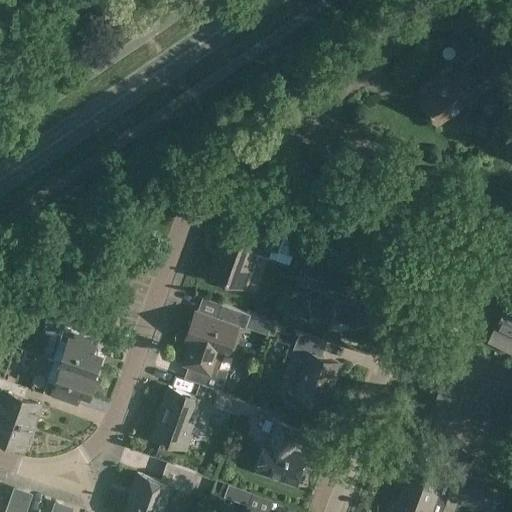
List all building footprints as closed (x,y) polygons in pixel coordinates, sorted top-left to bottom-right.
[(511,57),(497,38),(463,64),(464,65),(420,99),(438,122),(472,96),(468,92),(479,84),(511,59),(511,57)] [(511,113),(503,109),(487,142),(501,149),(500,150),(511,156),(511,113)] [(219,249),(210,275),(244,287),(256,251),(268,256),(271,248),(276,250),(281,235),(282,233),(256,224),(250,239),(227,231),(224,230),(217,248),(219,249)] [(305,288),(318,293),(311,313),(331,321),(334,313),(357,321),(365,299),(359,297),(364,282),(351,277),(357,262),(310,245),(298,279),(307,282),(305,288)] [(222,303),(217,318),(195,310),(185,339),(191,341),(224,353),(228,355),(238,326),(245,328),(248,319),(257,322),(259,316),(251,313),(250,313),(222,303)] [(511,304),(509,303),(496,330),(511,338),(511,304)] [(60,339),(67,341),(59,361),(96,374),(107,343),(64,327),(60,339)] [(341,363),(321,356),(326,340),(300,331),(291,356),(305,361),(294,394),(324,404),(333,378),(335,379),(341,363)] [(191,341),(183,364),(189,366),(204,371),(200,382),(218,389),(221,390),(229,370),(220,367),(224,353),(191,341)] [(47,381),(43,392),(70,401),(73,391),(90,397),(98,375),(96,374),(59,361),(59,363),(54,361),(47,381)] [(0,376),(0,391),(3,393),(0,399),(0,412),(34,425),(42,402),(25,396),(13,392),(17,382),(0,376)] [(445,380),(432,415),(452,423),(454,416),(492,430),(501,406),(501,405),(511,408),(511,389),(509,388),(485,379),(480,393),(445,380)] [(204,399),(195,396),(168,386),(162,404),(163,405),(152,435),(187,448),(204,399)] [(218,390),(213,404),(240,413),(244,401),(245,400),(218,390)] [(95,421),(99,405),(83,401),(79,416),(95,421)] [(244,401),(240,413),(251,417),(255,405),(244,401)] [(34,425),(0,412),(0,438),(26,447),(34,425)] [(275,421),(268,440),(266,440),(256,470),(296,484),(300,473),(304,472),(306,471),(308,468),(309,464),(308,461),(305,458),(307,454),(294,449),(301,430),(275,421)] [(479,468),(473,451),(461,456),(467,472),(479,468)] [(168,462),(161,481),(138,472),(132,489),(134,489),(125,511),(161,511),(171,485),(189,491),(191,487),(194,488),(199,473),(196,472),(168,462)] [(395,500),(390,511),(429,511),(441,481),(442,479),(438,477),(414,468),(402,500),(400,499),(399,501),(395,500)] [(465,472),(457,488),(479,499),(482,494),(486,484),(487,482),(465,472)] [(225,495),(224,496),(248,505),(253,492),(229,483),(225,495)] [(486,484),(482,494),(500,502),(505,493),(486,484)]
